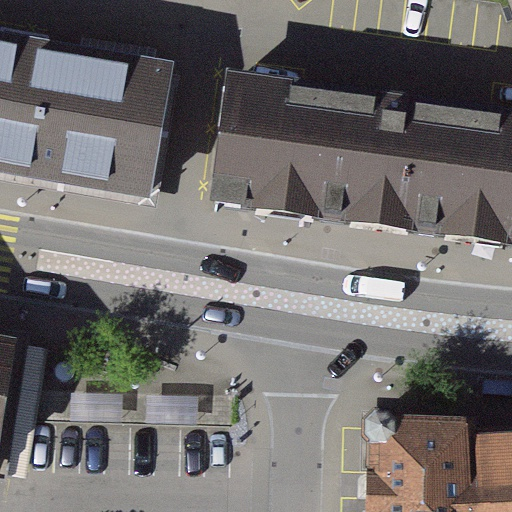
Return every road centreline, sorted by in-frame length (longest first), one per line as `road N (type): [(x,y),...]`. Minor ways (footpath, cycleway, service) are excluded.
road 1 (primary): [(317,308),(0,254)]
road 2 (residential): [(317,308),(299,511)]
road 3 (primary): [(511,333),(317,308)]
